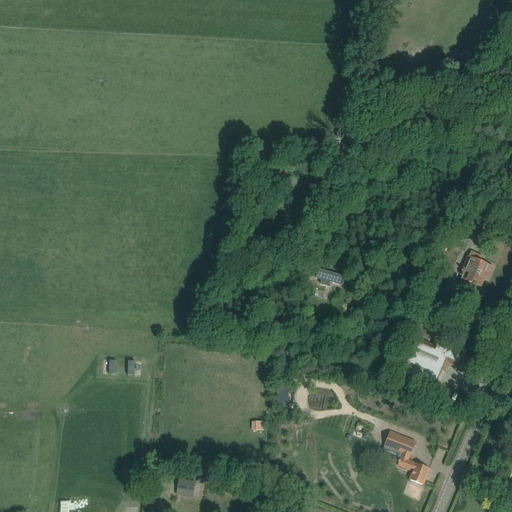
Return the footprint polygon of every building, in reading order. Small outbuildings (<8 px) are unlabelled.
[(468,59),(467,70),(474,70),(475,58),(471,58),(468,58),(468,59)] [(483,246),(492,226),(472,217),(463,237),(483,246)] [(451,224),(438,254),(444,256),(455,233),(463,236),(465,231),(451,224)] [(468,257),(462,271),(461,276),(462,277),(458,287),(473,294),(476,286),(480,288),(483,280),(485,281),(491,267),(480,262),(482,257),(473,253),(471,259),(468,257)] [(345,278),(318,270),(315,279),(321,281),(320,285),(329,288),(331,283),(343,286),(345,278)] [(390,372),(436,392),(448,364),(459,369),(461,365),(468,349),(437,335),(433,346),(406,335),(390,372)] [(263,423),(253,423),(253,431),(263,431),(263,423)] [(390,433),(384,446),(403,454),(400,459),(408,462),(415,443),(390,433)] [(408,462),(400,459),(398,466),(413,472),(410,480),(423,486),(429,471),(408,462)] [(179,482),(178,491),(193,493),(195,484),(195,481),(180,478),(179,482)]
